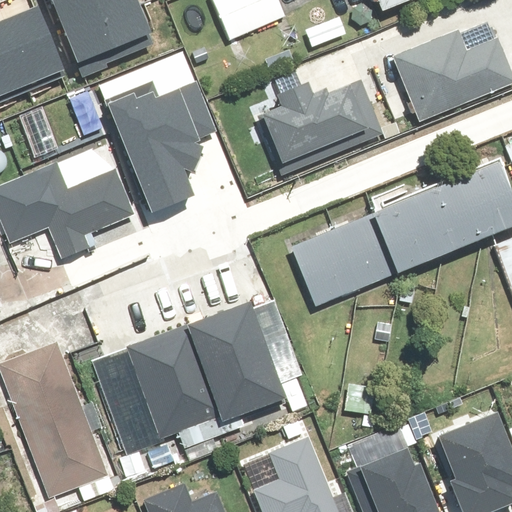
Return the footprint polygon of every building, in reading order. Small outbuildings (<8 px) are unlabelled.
[(49,0),(81,79),(158,49),(138,0),(49,0)] [(287,15),(280,0),(212,0),(228,39),(287,15)] [(376,0),(383,16),(423,0),(376,0)] [(0,100),(69,74),(44,7),(0,23),(0,100)] [(343,18),(308,29),(315,49),(350,37),(343,18)] [(401,54),(425,122),(511,91),(511,70),(494,21),(401,54)] [(280,104),(258,112),(280,169),(379,130),(359,78),(326,91),(324,84),(309,90),(305,80),(275,92),(280,104)] [(133,90),(103,102),(147,211),(188,195),(177,168),(189,171),(202,145),(178,83),(153,93),(151,89),(135,95),(133,90)] [(511,180),(503,160),(375,215),(403,280),(511,232),(511,180)] [(0,188),(0,208),(11,236),(45,222),(59,256),(91,243),(88,235),(135,215),(113,164),(64,184),(56,165),(0,188)] [(358,230),(288,253),(309,317),(380,294),(358,230)] [(511,246),(500,251),(511,278),(511,246)] [(0,311),(9,308),(0,285),(0,311)] [(256,306),(189,329),(219,418),(287,395),(256,306)] [(182,334),(131,353),(160,433),(212,415),(182,334)] [(64,344),(0,367),(0,372),(49,499),(114,474),(64,344)] [(500,511),(511,507),(511,445),(498,411),(443,434),(461,478),(452,482),(464,511),(500,511)] [(141,422),(116,430),(122,452),(147,445),(141,422)] [(268,454),(276,478),(250,487),(257,511),(336,511),(312,440),(268,454)] [(436,511),(409,446),(364,465),(383,511),(436,511)] [(142,450),(120,458),(127,481),(150,473),(142,450)] [(234,511),(221,482),(190,496),(184,484),(148,500),(152,511),(234,511)]
